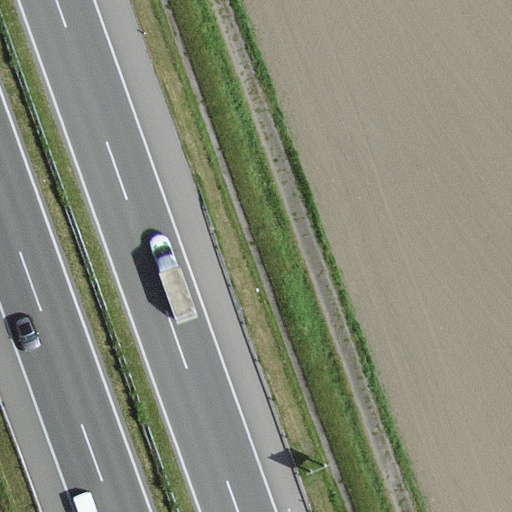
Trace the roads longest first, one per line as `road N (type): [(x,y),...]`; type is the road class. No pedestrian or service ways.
road 1 (track): [(408,511),(219,0)]
road 2 (motorway): [(241,511),(58,0)]
road 3 (motorway): [(0,195),(113,511)]
